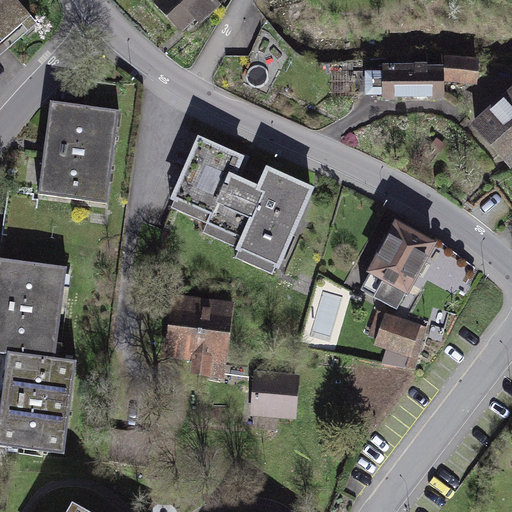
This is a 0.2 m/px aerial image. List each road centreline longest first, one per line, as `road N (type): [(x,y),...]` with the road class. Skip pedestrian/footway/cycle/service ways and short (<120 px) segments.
road 1 (residential): [(112,25),(193,93),(443,214),(511,266)]
road 2 (residential): [(511,344),(379,511)]
road 3 (residential): [(112,25),(0,135)]
